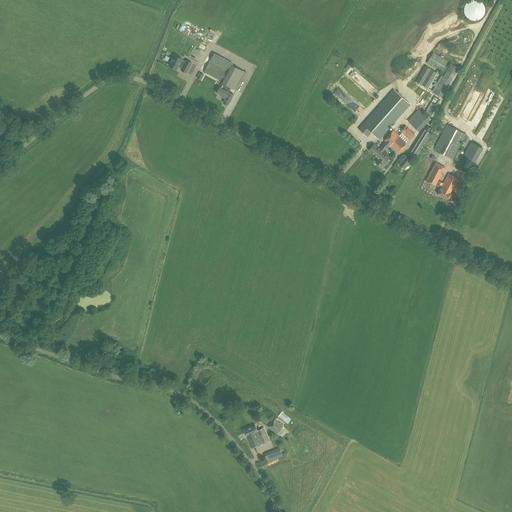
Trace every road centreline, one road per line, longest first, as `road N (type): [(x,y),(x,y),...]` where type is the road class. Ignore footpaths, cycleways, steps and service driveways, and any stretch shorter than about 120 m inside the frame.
road 1 (unclassified): [(511,279),(141,80),(109,82),(0,169)]
road 2 (unclassified): [(279,511),(263,479),(195,402),(0,336)]
